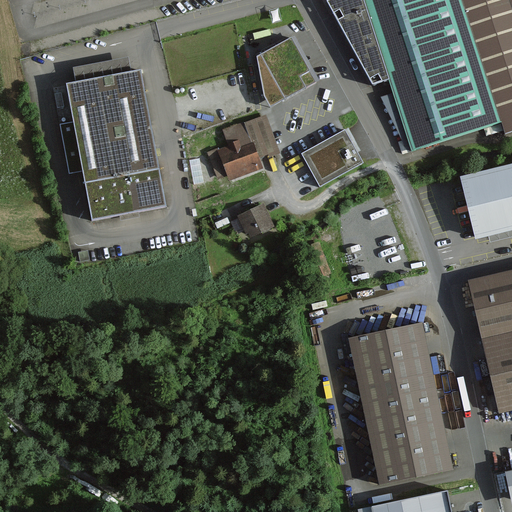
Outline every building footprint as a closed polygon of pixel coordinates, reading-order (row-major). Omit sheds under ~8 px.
[(511,0),(333,0),(326,2),(369,87),(388,81),(409,149),(498,122),(502,133),(511,129),(511,0)] [(315,83),(292,40),(258,59),(265,96),(271,107),(315,83)] [(140,73),(53,89),(67,161),(81,159),(92,221),(165,207),(140,73)] [(227,145),(216,149),(228,179),(262,167),(258,157),(268,153),(269,157),(280,153),(266,115),(222,131),(227,145)] [(345,132),(304,154),(321,185),(361,163),(345,132)] [(511,166),(462,178),(476,239),(511,230),(511,166)] [(240,218),(231,221),(237,234),(244,231),(246,237),(271,226),(262,204),(238,214),(240,218)] [(511,271),(466,282),(484,360),(496,414),(511,410),(511,271)] [(424,324),(353,341),(386,484),(458,467),(424,324)] [(443,511),(441,501),(389,511),(443,511)]
